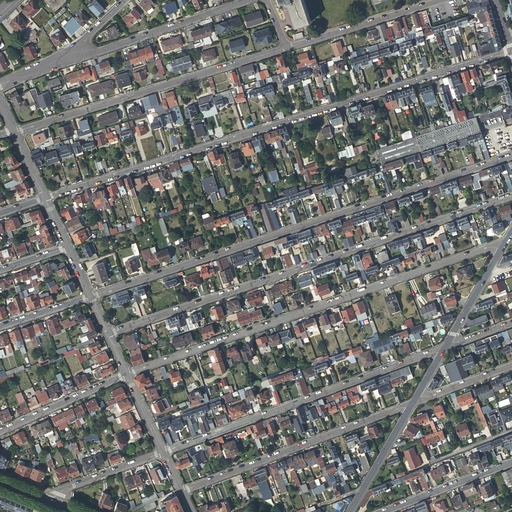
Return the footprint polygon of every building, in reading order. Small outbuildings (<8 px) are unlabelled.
[(64,0),(44,0),(54,10),(64,0)] [(98,2),(96,0),(94,0),(88,7),(97,16),(104,9),(98,2)] [(99,3),(104,9),(107,6),(102,0),(99,3)] [(147,11),(152,7),(155,4),(151,0),(142,0),(140,3),(147,11)] [(312,21),(305,0),(279,0),(281,3),(283,3),(284,5),(288,8),(290,7),(297,26),(312,21)] [(478,13),(491,8),(488,0),(471,0),(467,2),(468,4),(471,15),(472,14),(478,13)] [(39,9),(32,1),(23,9),(30,17),(39,9)] [(172,1),(168,2),(168,4),(164,5),(165,7),(163,8),(164,12),(166,11),(167,14),(178,10),(175,2),(172,3),(172,1)] [(67,11),(64,7),(53,18),(55,21),(67,11)] [(139,14),(134,9),(134,8),(122,19),(127,25),(131,21),(133,23),(136,21),(137,22),(140,19),(139,18),(141,16),(139,14)] [(494,19),(491,8),(478,13),(480,19),(482,18),(484,22),(486,21),(494,19)] [(430,21),(426,10),(417,13),(423,30),(428,28),(428,26),(426,26),(425,22),(430,21)] [(29,17),(23,11),(19,14),(25,20),(29,17)] [(263,21),(260,11),(244,16),(248,26),(263,21)] [(74,18),(82,26),(89,19),(81,12),(74,18)] [(423,30),(417,13),(413,14),(417,29),(415,30),(416,32),(423,30)] [(27,25),(19,15),(9,24),(18,33),(27,25)] [(72,35),(82,26),(74,18),(73,17),(68,22),(64,26),(72,35)] [(216,34),(242,25),(239,17),(214,25),(216,34)] [(390,40),(391,40),(395,38),(397,38),(398,37),(404,36),(406,35),(403,27),(402,28),(399,19),(394,21),(395,24),(398,33),(396,33),(396,34),(393,35),(391,29),(387,30),(388,34),(390,40)] [(456,19),(445,23),(446,29),(453,26),(458,25),(456,19)] [(388,40),(390,40),(388,34),(387,30),(384,23),(376,26),(377,29),(379,35),(380,38),(381,40),(381,43),(388,40)] [(118,29),(115,25),(103,32),(108,40),(120,33),(119,31),(120,30),(119,28),(118,29)] [(204,28),(199,29),(202,37),(203,42),(204,45),(211,43),(208,35),(211,34),(208,25),(204,26),(204,28)] [(451,46),(455,57),(462,54),(456,34),(454,28),(447,30),(449,37),(451,46)] [(202,37),(199,29),(196,31),(195,29),(190,31),(193,40),(198,39),(202,37)] [(264,44),(273,41),(270,33),(269,33),(268,29),(253,34),(256,43),(260,42),(263,40),(264,44)] [(379,35),(377,29),(368,32),(369,35),(368,35),(369,40),(370,39),(371,41),(377,39),(380,38),(379,35)] [(423,34),(424,34),(423,30),(416,32),(413,33),(413,34),(414,35),(416,42),(425,40),(423,34)] [(66,40),(60,31),(54,35),(51,36),(56,45),(66,40)] [(39,37),(37,33),(33,35),(34,36),(30,38),(32,44),(24,48),(29,59),(38,55),(33,44),(37,42),(35,38),(39,37)] [(502,46),(499,34),(490,37),(489,37),(488,37),(487,37),(489,43),(480,45),(482,55),(501,49),(502,46)] [(417,45),(416,42),(414,35),(405,38),(405,39),(406,41),(408,47),(417,45)] [(182,46),(179,36),(161,43),(164,52),(182,46)] [(245,48),(242,39),(229,43),(232,52),(245,48)] [(392,52),(388,40),(381,43),(378,44),(379,46),(380,46),(383,55),(385,54),(388,54),(392,52)] [(393,57),(400,55),(400,53),(399,50),(397,44),(393,45),(391,40),(390,40),(388,40),(392,52),(393,57)] [(342,48),(340,41),(332,43),(336,57),(340,56),(348,53),(346,47),(342,48)] [(403,49),(408,47),(406,41),(400,43),(397,44),(399,50),(403,49)] [(379,46),(378,44),(376,44),(369,46),(368,47),(369,50),(370,53),(371,58),(375,57),(375,58),(381,56),(379,50),(373,52),(372,49),(379,46)] [(155,61),(159,60),(156,52),(152,53),(150,47),(139,50),(142,60),(153,57),(154,61),(155,61)] [(216,58),(213,49),(201,53),(204,62),(216,58)] [(357,50),(356,50),(360,64),(361,68),(366,66),(367,67),(370,66),(371,65),(373,64),(373,62),(371,58),(370,59),(369,54),(363,55),(362,56),(360,49),(357,50)] [(142,60),(139,50),(127,54),(130,60),(125,62),(128,70),(129,70),(131,69),(132,69),(131,64),(142,60)] [(360,64),(356,50),(353,51),(350,52),(352,59),(351,59),(353,65),(354,65),(356,72),(361,71),(360,67),(359,65),(360,64)] [(300,55),(302,63),(297,64),(298,68),(308,65),(309,65),(311,64),(317,63),(316,59),(310,60),(308,52),(300,55)] [(291,70),(290,66),(287,67),(284,55),(278,57),(282,68),(282,69),(281,73),(281,74),(288,72),(290,71),(291,70)] [(192,66),(189,56),(170,62),(171,64),(168,64),(170,71),(173,70),(173,72),(192,66)] [(326,60),(318,62),(322,75),(322,78),(327,76),(326,73),(327,73),(330,72),(328,66),(326,60)] [(110,69),(107,61),(98,64),(99,65),(95,65),(98,75),(102,74),(101,72),(110,69)] [(330,72),(331,76),(349,71),(346,61),(328,66),(330,72)] [(501,66),(499,61),(490,63),(494,74),(495,73),(497,73),(496,70),(495,70),(494,69),(496,68),(496,67),(501,66)] [(260,72),(257,62),(241,67),(244,77),(256,73),(260,72)] [(318,62),(317,63),(311,64),(309,65),(311,71),(314,70),(318,83),(324,82),(322,78),(322,75),(318,62)] [(494,74),(490,63),(482,66),(484,71),(488,70),(488,71),(489,70),(490,72),(491,75),(494,74)] [(308,65),(298,68),(299,71),(301,78),(311,75),(310,74),(308,65)] [(87,68),(77,71),(80,81),(90,77),(87,68)] [(93,68),(89,70),(93,81),(97,80),(93,68)] [(144,75),(143,71),(142,68),(139,69),(140,72),(136,73),(135,71),(132,72),(136,81),(137,82),(140,81),(139,80),(142,79),(142,80),(145,79),(146,78),(144,75)] [(476,71),(475,68),(470,70),(474,82),(479,80),(478,79),(476,71)] [(290,71),(294,83),(302,80),(301,78),(299,71),(293,73),(292,70),(291,70),(290,71)] [(474,82),(470,70),(461,72),(465,86),(467,91),(473,89),(472,85),(474,85),(474,82)] [(492,85),(508,80),(506,76),(509,76),(508,73),(507,73),(506,70),(498,73),(499,76),(497,77),(498,80),(485,84),(486,87),(492,85)] [(81,85),(81,84),(80,81),(77,71),(65,75),(67,83),(70,82),(71,84),(76,82),(76,85),(77,87),(81,85)] [(242,86),(239,75),(237,75),(236,71),(231,72),(236,88),(242,86)] [(285,86),(294,83),(290,71),(288,72),(289,79),(283,81),(285,86)] [(126,78),(128,77),(127,73),(115,76),(119,88),(123,86),(129,84),(126,78)] [(462,83),(459,73),(453,75),(460,96),(461,95),(461,94),(462,93),(461,89),(462,89),(460,83),(462,83)] [(286,94),(280,74),(279,74),(272,76),(274,80),(274,81),(278,80),(282,95),(286,94)] [(460,96),(453,75),(447,77),(450,83),(452,92),(451,92),(454,101),(461,99),(460,96)] [(212,76),(208,77),(211,86),(212,91),(217,89),(212,76)] [(274,80),(272,76),(269,77),(263,79),(260,80),(264,93),(268,92),(269,96),(271,97),(275,96),(276,94),(275,89),(273,84),(275,83),(274,81),(274,80)] [(47,82),(50,89),(50,92),(62,88),(58,78),(47,82)] [(248,98),(264,93),(260,80),(259,81),(258,81),(253,82),(254,85),(257,84),(258,88),(247,92),(248,98)] [(511,90),(508,80),(492,85),(492,87),(494,86),(494,88),(498,86),(499,88),(504,86),(506,92),(511,90)] [(111,81),(99,84),(103,94),(114,90),(111,81)] [(453,112),(459,111),(456,106),(454,101),(451,92),(452,92),(450,83),(444,85),(449,100),(453,112)] [(103,94),(99,84),(88,88),(91,98),(103,94)] [(444,85),(444,84),(438,85),(444,102),(449,100),(444,85)] [(238,101),(247,99),(247,98),(245,92),(243,85),(242,86),(236,88),(231,89),(232,92),(241,89),(242,93),(240,94),(241,95),(237,96),(238,101)] [(304,87),(309,102),(313,101),(308,86),(304,87)] [(431,100),(436,98),(431,86),(420,90),(424,103),(432,100),(431,100)] [(417,97),(413,87),(408,89),(411,99),(417,97)] [(18,95),(15,88),(8,91),(10,95),(9,95),(11,100),(12,99),(15,105),(21,102),(20,99),(21,99),(20,95),(18,95)] [(231,103),(235,101),(232,92),(231,89),(226,91),(222,92),(223,94),(221,94),(222,95),(220,96),(221,100),(217,101),(218,107),(229,103),(227,98),(229,97),(231,103)] [(411,99),(408,89),(403,91),(406,100),(407,104),(408,106),(413,104),(412,102),(412,101),(411,99)] [(68,94),(71,103),(80,100),(79,96),(80,96),(79,93),(78,94),(77,91),(68,94)] [(174,91),(170,92),(167,93),(169,100),(172,108),(179,105),(174,91)] [(406,100),(403,91),(398,92),(402,105),(407,104),(406,100)] [(25,97),(21,99),(20,99),(21,102),(15,105),(18,111),(35,103),(32,95),(30,92),(24,94),(25,97)] [(37,96),(36,93),(32,95),(35,103),(38,109),(51,104),(48,93),(37,96)] [(398,107),(394,93),(388,95),(391,105),(392,108),(393,109),(398,107)] [(63,105),(71,103),(68,94),(60,96),(63,105)] [(160,105),(156,94),(143,98),(148,115),(155,113),(158,112),(166,110),(165,107),(164,105),(164,103),(160,105)] [(202,110),(203,110),(206,109),(207,109),(212,108),(211,105),(216,104),(214,95),(210,96),(199,99),(201,104),(201,105),(202,110)] [(391,105),(388,95),(383,97),(388,113),(393,111),(393,109),(392,108),(391,105)] [(455,118),(453,112),(449,100),(444,102),(448,115),(451,114),(452,119),(453,119),(455,118)] [(362,107),(361,104),(354,106),(348,108),(353,123),(355,123),(354,121),(355,121),(354,117),(357,116),(359,116),(362,115),(363,120),(366,119),(365,117),(364,114),(362,107)] [(373,104),(362,107),(364,114),(365,117),(369,116),(370,119),(377,116),(373,104)] [(511,104),(503,108),(504,114),(505,113),(507,118),(511,116),(511,104)] [(143,114),(140,105),(130,108),(131,112),(130,113),(131,118),(143,114)] [(181,108),(180,105),(179,105),(172,108),(171,108),(169,109),(168,109),(169,114),(171,121),(178,119),(176,115),(178,115),(177,109),(181,108)] [(198,114),(195,105),(185,108),(187,112),(186,113),(187,118),(198,114)] [(504,114),(503,108),(493,112),(491,112),(489,113),(485,114),(475,117),(468,120),(467,120),(473,136),(476,135),(482,133),(478,122),(502,114),(504,114)] [(467,120),(468,120),(464,110),(459,111),(453,112),(455,118),(457,123),(459,122),(467,120)] [(334,112),(338,124),(344,123),(339,111),(334,112)] [(120,121),(117,112),(99,118),(102,127),(120,121)] [(154,128),(162,125),(160,117),(158,112),(155,113),(157,121),(152,122),(154,128)] [(334,112),(329,114),(333,126),(338,124),(334,112)] [(152,128),(154,128),(152,122),(157,121),(155,113),(148,115),(152,128)] [(167,123),(172,121),(171,121),(169,114),(166,115),(166,114),(163,114),(164,115),(160,117),(162,125),(167,124),(167,123)] [(91,127),(88,117),(84,119),(84,120),(80,121),(82,129),(91,127)] [(194,120),(197,136),(206,135),(204,119),(194,120)] [(473,136),(467,120),(459,122),(457,123),(454,124),(445,127),(441,128),(437,130),(436,130),(432,131),(431,132),(426,133),(421,135),(420,135),(418,136),(417,136),(416,137),(421,153),(435,148),(442,146),(444,145),(467,138),(473,136)] [(123,138),(134,135),(131,128),(129,121),(125,122),(126,125),(128,130),(122,132),(121,132),(123,138)] [(77,130),(73,131),(71,124),(67,125),(66,124),(64,125),(64,126),(59,128),(62,138),(74,134),(75,138),(77,137),(79,137),(77,130)] [(145,124),(141,125),(137,126),(140,135),(148,132),(145,124)] [(286,127),(279,129),(282,139),(284,138),(285,141),(290,139),(286,127)] [(332,135),(330,127),(322,129),(325,137),(332,135)] [(99,145),(109,142),(107,137),(109,136),(106,128),(103,129),(104,133),(96,136),(99,145)] [(109,136),(111,142),(119,139),(117,134),(114,135),(113,132),(110,132),(109,129),(108,128),(106,128),(109,136)] [(279,129),(273,131),(278,147),(281,146),(279,142),(278,140),(282,139),(279,129)] [(412,135),(410,130),(401,133),(402,138),(403,141),(410,138),(413,138),(412,135)] [(273,131),(265,134),(268,143),(274,141),(276,148),(278,147),(273,131)] [(47,139),(45,132),(34,135),(36,143),(47,139)] [(487,150),(482,133),(476,135),(477,140),(478,140),(479,144),(483,143),(486,151),(487,150)] [(85,149),(97,146),(93,135),(92,135),(92,137),(89,138),(90,142),(83,144),(85,149)] [(262,135),(252,138),(253,144),(254,144),(255,147),(254,147),(256,152),(262,150),(260,142),(264,141),(262,135)] [(477,140),(476,135),(473,136),(467,138),(469,143),(475,141),(476,146),(479,145),(477,140)] [(469,143),(467,138),(444,145),(446,150),(458,146),(459,147),(469,144),(469,143)] [(63,157),(74,153),(71,144),(69,140),(65,141),(66,145),(61,146),(60,143),(55,144),(57,150),(59,157),(63,156),(63,157)] [(84,153),(83,150),(80,141),(79,141),(71,144),(74,153),(77,152),(78,155),(84,153)] [(251,141),(242,145),(241,145),(243,150),(245,156),(255,153),(251,141)] [(288,145),(284,146),(287,154),(289,153),(290,157),(291,159),(292,159),(288,145)] [(358,154),(364,152),(362,145),(353,148),(355,155),(358,154)] [(446,150),(444,145),(442,146),(435,148),(436,153),(446,150)] [(347,153),(349,157),(355,155),(353,148),(346,150),(347,153)] [(435,148),(421,153),(420,153),(421,158),(436,153),(435,148)] [(220,158),(217,149),(211,151),(211,152),(209,153),(211,161),(213,160),(213,162),(215,162),(214,160),(220,158)] [(35,150),(30,152),(35,161),(48,157),(47,153),(46,150),(45,151),(43,151),(43,152),(41,153),(39,154),(37,150),(35,150)] [(51,163),(60,160),(59,157),(57,150),(47,153),(48,157),(50,163),(51,163)] [(236,152),(228,155),(233,169),(242,166),(239,156),(238,157),(236,152)] [(404,164),(421,158),(420,153),(405,158),(403,158),(404,164)] [(13,154),(4,158),(6,162),(10,160),(13,167),(18,164),(16,160),(15,160),(13,154)] [(194,168),(191,157),(180,161),(184,171),(194,168)] [(403,158),(401,159),(393,162),(395,169),(401,167),(401,165),(405,164),(404,164),(403,158)] [(173,165),(170,166),(173,177),(178,175),(176,170),(180,169),(178,162),(174,163),(174,165),(173,165)] [(317,168),(319,167),(318,162),(309,165),(309,166),(304,168),(300,169),(301,173),(308,170),(310,170),(317,168)] [(390,171),(395,169),(393,162),(382,165),(384,171),(385,170),(389,169),(390,171)] [(507,171),(504,164),(496,166),(499,173),(503,172),(507,171)] [(340,172),(337,165),(326,169),(328,176),(340,172)] [(382,171),(384,171),(382,165),(370,169),(371,174),(372,175),(380,172),(382,171)] [(499,173),(496,166),(491,168),(494,176),(495,180),(500,178),(499,173)] [(18,183),(22,181),(21,179),(24,177),(20,168),(14,170),(15,171),(12,172),(16,181),(17,181),(18,183)] [(494,176),(491,168),(470,175),(473,183),(494,176)] [(162,171),(159,172),(162,183),(171,180),(168,169),(165,170),(162,171)] [(357,173),(359,179),(369,176),(369,175),(371,174),(370,169),(357,173)] [(271,179),(272,183),(280,180),(277,170),(271,172),(273,179),(271,179)] [(162,183),(159,172),(152,174),(149,174),(149,175),(148,175),(153,188),(159,186),(160,190),(164,189),(162,183)] [(207,194),(219,190),(213,172),(203,176),(204,179),(207,188),(205,189),(207,194)] [(350,182),(359,179),(357,173),(351,175),(351,173),(347,175),(347,176),(346,177),(348,182),(350,181),(350,182)] [(473,183),(470,175),(459,179),(461,184),(462,186),(465,184),(467,184),(468,186),(473,184),(473,183)] [(138,196),(131,176),(125,178),(129,188),(131,188),(134,198),(138,196)] [(149,184),(148,179),(145,180),(144,176),(135,179),(136,182),(134,183),(135,185),(140,183),(141,187),(149,184)] [(346,177),(334,181),(336,186),(345,183),(348,182),(346,177)] [(125,188),(123,179),(117,181),(120,191),(122,190),(122,189),(125,188)] [(461,184),(459,179),(448,183),(450,190),(456,188),(457,191),(463,189),(462,186),(461,184)] [(10,187),(9,187),(11,190),(16,188),(19,193),(25,190),(25,191),(30,189),(26,180),(22,181),(18,183),(15,184),(10,187)] [(333,194),(337,193),(335,189),(333,181),(323,184),(324,190),(327,196),(333,194)] [(450,190),(448,183),(437,186),(432,188),(434,195),(450,190)] [(120,196),(116,184),(108,187),(108,188),(105,189),(107,196),(110,195),(112,201),(115,200),(114,198),(120,196)] [(313,188),(315,193),(324,190),(323,184),(313,188)] [(301,191),(299,192),(301,198),(312,194),(311,194),(313,193),(314,195),(315,194),(315,193),(313,188),(306,190),(301,191)] [(91,196),(89,189),(86,190),(86,192),(83,193),(83,194),(74,196),(76,201),(73,202),(75,205),(75,208),(78,207),(78,205),(89,202),(89,201),(90,200),(89,196),(91,196)] [(105,189),(99,191),(102,201),(103,204),(105,209),(111,207),(109,201),(108,200),(107,196),(105,189)] [(427,197),(424,190),(411,195),(412,199),(413,201),(415,200),(427,197)] [(102,201),(99,191),(93,193),(96,204),(97,203),(97,206),(100,205),(101,208),(102,211),(105,210),(105,209),(103,204),(102,201)] [(299,192),(288,196),(290,201),(301,198),(299,192)] [(216,193),(210,195),(213,202),(218,200),(216,193)] [(412,199),(411,195),(398,199),(400,206),(411,202),(410,200),(412,199)] [(277,199),(279,205),(290,201),(288,196),(285,197),(277,199)] [(461,209),(468,206),(466,198),(458,201),(461,209)] [(276,229),(276,230),(280,229),(273,209),(276,208),(276,206),(279,205),(277,199),(267,203),(276,229)] [(322,215),(325,214),(323,206),(322,207),(320,200),(317,201),(318,202),(322,215)] [(397,210),(394,201),(384,204),(388,213),(397,210)] [(184,211),(183,207),(182,203),(178,204),(179,208),(171,211),(171,212),(172,215),(184,211)] [(267,203),(260,205),(270,232),(276,229),(267,203)] [(247,209),(245,210),(246,216),(259,211),(257,206),(254,207),(253,204),(246,206),(247,209)] [(394,232),(390,221),(389,217),(388,213),(384,204),(374,207),(377,217),(385,215),(389,224),(387,225),(390,233),(394,232)] [(511,213),(511,211),(510,205),(498,209),(501,217),(503,222),(511,218),(511,217),(511,214),(511,213)] [(76,216),(77,217),(79,216),(78,213),(77,212),(75,213),(72,206),(61,211),(63,216),(65,215),(68,220),(76,216)] [(297,223),(291,206),(288,208),(290,211),(291,211),(292,212),(290,213),(294,224),(297,223)] [(294,206),(291,206),(297,223),(300,222),(296,210),(296,211),(294,206)] [(368,220),(377,217),(374,207),(368,209),(369,214),(366,215),(368,220)] [(32,221),(21,226),(22,229),(38,222),(44,220),(40,210),(37,209),(24,214),(27,221),(31,219),(32,221)] [(239,224),(240,225),(244,224),(243,220),(245,220),(244,216),(246,216),(245,210),(236,213),(238,219),(239,222),(239,224)] [(491,215),(489,210),(483,212),(488,227),(494,225),(491,215)] [(366,215),(364,211),(358,213),(361,223),(368,220),(366,215)] [(238,219),(236,213),(230,215),(233,222),(234,226),(239,224),(239,222),(238,219)] [(355,225),(361,223),(358,213),(352,215),(353,219),(355,225)] [(215,220),(214,215),(204,219),(207,230),(218,226),(217,225),(215,220)] [(225,216),(215,220),(217,225),(221,224),(221,226),(222,226),(227,224),(233,222),(230,215),(225,216)] [(3,221),(7,230),(11,229),(21,226),(17,216),(3,221)] [(168,233),(163,217),(160,218),(159,219),(164,234),(168,233)] [(395,219),(390,221),(394,232),(399,230),(397,223),(400,222),(404,221),(403,220),(402,217),(395,219)] [(471,227),(467,217),(456,221),(457,225),(460,224),(462,230),(471,227)] [(71,231),(79,227),(79,226),(75,219),(66,223),(71,231)] [(344,231),(340,219),(327,223),(329,229),(332,228),(333,231),(337,233),(344,231)] [(357,229),(356,227),(355,225),(353,219),(342,223),(345,232),(351,230),(357,229)] [(46,223),(44,220),(38,222),(41,229),(39,230),(40,233),(39,234),(39,235),(35,237),(34,235),(29,237),(30,239),(28,240),(29,242),(30,241),(42,237),(50,234),(45,223),(46,223)] [(456,227),(454,222),(445,225),(447,231),(450,230),(451,233),(455,231),(453,229),(456,227)] [(505,229),(503,222),(498,224),(494,225),(488,227),(486,228),(488,235),(490,236),(496,234),(495,233),(505,229)] [(329,229),(327,223),(321,225),(324,235),(330,233),(329,229)] [(324,235),(321,225),(316,227),(319,237),(324,235)] [(319,237),(316,227),(310,229),(311,233),(312,232),(314,238),(318,237),(319,237)] [(73,234),(75,239),(90,232),(89,229),(86,231),(85,229),(73,234)] [(311,233),(310,229),(306,230),(304,231),(308,240),(310,240),(314,238),(312,232),(311,233)] [(434,231),(433,229),(423,232),(425,238),(435,234),(435,233),(437,232),(437,230),(434,231)] [(96,239),(106,236),(105,230),(100,231),(101,233),(95,235),(96,239)] [(353,236),(351,230),(345,232),(347,239),(351,238),(351,237),(352,236),(353,236)] [(308,240),(304,231),(298,233),(300,238),(301,242),(308,240)] [(90,232),(75,239),(77,243),(89,238),(88,235),(91,234),(90,232)] [(300,238),(298,233),(287,237),(290,247),(295,245),(295,244),(301,242),(300,238)] [(425,248),(426,248),(421,233),(413,236),(415,242),(417,241),(418,245),(421,244),(423,249),(425,248)] [(444,242),(448,240),(446,233),(439,236),(440,238),(441,243),(444,242)] [(53,242),(50,234),(42,237),(43,241),(37,243),(39,248),(52,244),(53,242)] [(15,239),(14,236),(13,237),(10,238),(13,246),(13,248),(15,247),(18,254),(27,251),(24,242),(16,245),(14,239),(15,239)] [(200,236),(189,240),(192,249),(199,246),(200,248),(204,247),(203,245),(202,241),(200,236)] [(412,240),(411,236),(402,239),(404,245),(407,244),(410,243),(410,241),(412,240)] [(290,247),(287,237),(279,239),(280,244),(279,244),(281,249),(285,248),(290,247)] [(404,255),(407,254),(404,245),(402,239),(389,244),(391,249),(400,246),(401,252),(403,251),(404,255)] [(192,249),(189,240),(180,243),(183,252),(192,249)] [(278,250),(274,241),(257,247),(259,252),(264,250),(266,258),(271,256),(279,253),(278,250)] [(83,247),(90,260),(98,257),(91,243),(83,247)] [(439,260),(442,259),(440,253),(437,245),(437,244),(436,245),(433,246),(426,248),(425,248),(427,254),(436,251),(439,260)] [(0,254),(2,260),(16,255),(14,250),(13,248),(13,246),(0,250),(0,254)] [(246,261),(257,258),(256,255),(260,254),(259,252),(257,247),(250,249),(250,250),(249,252),(250,254),(248,255),(247,253),(246,251),(246,250),(243,251),(246,261)] [(152,265),(160,262),(157,252),(152,254),(150,248),(143,251),(146,260),(149,259),(152,265)] [(157,252),(160,262),(166,260),(166,261),(172,260),(170,255),(169,251),(168,248),(157,252)] [(390,260),(388,253),(387,250),(380,253),(381,253),(377,255),(380,264),(382,263),(390,260)] [(246,261),(243,251),(232,255),(236,265),(241,263),(243,265),(247,263),(246,261)] [(418,261),(417,259),(416,255),(415,252),(407,254),(404,255),(403,256),(401,257),(402,261),(404,265),(404,266),(408,265),(408,264),(418,261)] [(360,254),(362,260),(364,265),(373,262),(370,253),(363,255),(362,253),(360,254)] [(511,253),(504,257),(499,264),(511,260),(511,259),(511,253)] [(362,260),(360,254),(354,256),(356,261),(357,263),(354,264),(355,266),(358,266),(360,271),(361,270),(363,269),(365,269),(364,265),(362,260)] [(288,256),(281,258),(284,269),(291,267),(288,256)] [(227,263),(226,257),(221,258),(222,259),(229,281),(234,279),(228,263),(227,263)] [(402,261),(401,257),(399,257),(391,260),(393,265),(393,266),(395,265),(401,262),(401,261),(402,261)] [(138,269),(135,258),(126,261),(129,272),(138,269)] [(224,282),(229,281),(222,259),(217,261),(220,271),(224,282)] [(393,265),(391,260),(390,260),(382,263),(384,269),(393,266),(393,265)] [(213,262),(213,261),(204,264),(205,267),(208,267),(210,276),(216,274),(214,267),(213,267),(213,265),(214,265),(213,262)] [(340,266),(338,261),(324,266),(327,274),(334,272),(333,269),(337,268),(337,267),(340,266)] [(42,265),(43,269),(45,275),(52,272),(49,262),(42,265)] [(93,266),(96,274),(106,271),(103,262),(101,263),(96,265),(93,266)] [(208,267),(205,267),(204,264),(201,265),(202,269),(202,270),(204,278),(210,276),(208,267)] [(259,265),(263,276),(267,275),(265,269),(263,264),(259,265)] [(380,270),(378,264),(374,266),(365,269),(363,269),(365,273),(366,273),(368,272),(369,274),(380,270)] [(43,269),(39,271),(38,266),(33,268),(34,269),(28,271),(33,284),(33,286),(37,285),(42,283),(47,282),(45,275),(43,269)] [(70,276),(65,266),(59,269),(55,270),(58,275),(62,273),(65,279),(70,276)] [(327,274),(324,266),(311,270),(314,278),(315,280),(317,279),(315,275),(316,274),(316,275),(321,273),(322,276),(327,274)] [(460,279),(465,278),(474,275),(472,269),(470,270),(469,266),(457,270),(460,279)] [(27,270),(16,273),(18,279),(22,277),(23,280),(29,278),(27,270)] [(362,275),(361,270),(360,271),(357,272),(349,274),(346,275),(348,281),(359,277),(360,277),(359,276),(362,275)] [(106,271),(96,274),(99,282),(102,281),(107,279),(109,279),(106,271)] [(168,287),(181,283),(179,276),(178,273),(163,278),(164,282),(166,281),(168,287)] [(200,284),(197,273),(185,277),(188,288),(200,284)] [(317,287),(317,285),(315,281),(312,282),(310,276),(309,274),(298,278),(302,288),(313,284),(315,290),(314,290),(316,296),(320,295),(319,291),(317,287)] [(13,280),(12,275),(0,279),(0,287),(2,287),(1,284),(8,282),(9,285),(12,284),(11,281),(13,280)] [(443,286),(440,276),(430,280),(431,283),(429,283),(430,286),(432,286),(433,289),(443,286)] [(72,280),(62,285),(66,292),(76,288),(72,280)] [(291,281),(279,285),(282,294),(294,290),(294,289),(293,286),(293,287),(291,281)] [(503,281),(492,285),(496,298),(502,296),(507,294),(503,281)] [(59,288),(57,283),(50,287),(52,294),(58,292),(56,289),(59,288)] [(320,295),(321,296),(331,292),(328,283),(319,286),(321,290),(319,291),(320,295)] [(48,284),(45,285),(48,291),(41,293),(42,297),(41,297),(40,297),(42,303),(47,301),(54,298),(52,294),(50,287),(48,284)] [(139,295),(146,293),(143,284),(132,288),(137,301),(138,304),(142,302),(139,295)] [(282,294),(279,285),(272,287),(275,297),(282,294)] [(35,304),(39,303),(37,297),(34,298),(33,294),(36,293),(33,286),(27,289),(28,293),(29,295),(26,296),(29,306),(35,304)] [(127,290),(113,295),(114,298),(112,299),(113,304),(118,302),(119,303),(131,299),(132,303),(137,301),(132,288),(130,289),(131,294),(129,295),(129,293),(128,294),(127,290)] [(271,302),(274,301),(270,291),(265,292),(267,296),(269,302),(269,303),(271,302)] [(511,291),(507,294),(502,296),(503,299),(508,297),(509,300),(511,298),(511,291)] [(260,292),(248,296),(251,305),(255,303),(256,306),(261,305),(259,302),(263,300),(260,292)] [(457,301),(455,292),(451,293),(452,297),(446,298),(447,303),(445,304),(446,306),(448,306),(449,310),(459,307),(457,301)] [(303,300),(305,300),(302,293),(292,297),(295,304),(301,302),(302,303),(304,303),(303,300)] [(14,302),(8,304),(11,311),(17,309),(18,311),(22,309),(25,308),(21,298),(20,294),(13,297),(14,302)] [(401,309),(396,294),(386,297),(389,304),(390,303),(391,305),(393,312),(401,309)] [(503,299),(502,296),(496,298),(494,299),(486,301),(488,307),(494,305),(494,304),(504,300),(503,299)] [(241,308),(238,299),(228,302),(230,309),(227,311),(229,317),(232,315),(231,312),(241,308)] [(367,311),(364,305),(363,301),(354,304),(357,314),(359,313),(361,315),(364,314),(363,312),(367,311)] [(486,301),(476,305),(471,314),(482,309),(488,307),(486,301)] [(274,308),(276,313),(283,310),(280,303),(273,305),(274,308)] [(439,313),(435,303),(422,308),(426,318),(439,313)] [(210,308),(210,310),(212,309),(214,314),(212,314),(214,319),(225,315),(222,306),(217,308),(216,306),(210,308)] [(355,318),(356,317),(353,307),(342,311),(346,321),(355,318)] [(62,324),(64,328),(84,318),(85,318),(83,313),(81,314),(79,309),(72,312),(75,319),(69,321),(62,324)] [(241,325),(253,322),(250,313),(248,309),(232,315),(229,317),(226,318),(227,321),(232,319),(232,320),(233,321),(239,319),(241,325)] [(250,313),(253,322),(265,318),(261,309),(256,311),(252,312),(250,313)] [(343,320),(340,311),(330,315),(333,323),(343,320)] [(189,330),(196,328),(200,327),(199,324),(198,324),(196,325),(196,323),(198,322),(199,322),(198,320),(203,319),(201,312),(191,315),(192,316),(186,319),(187,324),(189,330)] [(186,319),(184,313),(174,317),(177,326),(178,327),(185,324),(187,324),(186,319)] [(332,327),(327,313),(323,315),(323,316),(321,316),(325,330),(332,327)] [(454,319),(452,313),(445,316),(441,317),(443,323),(454,319)] [(470,319),(470,318),(464,320),(466,328),(489,321),(487,314),(470,319)] [(94,327),(89,316),(85,318),(84,318),(86,323),(85,323),(85,325),(81,327),(84,331),(94,327)] [(56,317),(47,320),(48,324),(50,329),(52,335),(53,335),(60,333),(61,331),(60,326),(59,325),(57,318),(56,317)] [(177,326),(174,317),(166,320),(168,325),(170,324),(171,328),(177,326)] [(320,329),(315,317),(307,320),(310,329),(313,328),(315,331),(320,329)] [(432,327),(443,323),(441,317),(427,322),(425,323),(427,328),(430,335),(434,333),(432,327)] [(406,321),(408,328),(415,326),(412,318),(406,321)] [(307,330),(303,321),(299,323),(299,324),(295,325),(297,332),(300,331),(300,333),(302,332),(304,337),(309,336),(307,330)] [(35,333),(38,344),(40,344),(39,343),(40,342),(37,335),(40,334),(39,332),(44,330),(42,322),(35,324),(34,325),(35,330),(36,333),(35,333)] [(425,323),(423,324),(408,329),(410,335),(413,341),(417,340),(417,339),(423,337),(421,331),(427,328),(425,323)] [(34,331),(32,325),(22,328),(26,342),(31,340),(30,336),(32,335),(35,345),(38,344),(35,333),(34,331)] [(209,334),(210,336),(216,334),(212,325),(202,329),(204,336),(209,334)] [(22,338),(19,329),(9,332),(12,341),(22,338)] [(76,345),(72,347),(73,348),(74,350),(78,349),(86,345),(87,344),(94,341),(92,336),(96,334),(97,333),(96,330),(94,330),(94,329),(80,335),(83,341),(75,344),(76,345)] [(290,329),(279,333),(282,342),(293,338),(290,329)] [(410,335),(408,329),(400,332),(399,332),(401,338),(410,335)] [(511,346),(510,341),(511,340),(510,339),(507,331),(504,332),(506,339),(508,346),(506,346),(507,347),(503,349),(505,354),(511,350),(511,346)] [(129,347),(130,351),(142,346),(141,344),(138,345),(136,339),(139,337),(137,332),(124,336),(125,337),(124,338),(125,340),(126,340),(128,347),(129,347)] [(194,341),(191,332),(173,339),(176,347),(194,341)] [(279,333),(279,332),(270,336),(273,346),(278,344),(279,347),(284,346),(282,342),(279,333)] [(401,338),(399,332),(393,334),(391,335),(393,341),(394,344),(394,345),(395,345),(398,344),(397,342),(396,339),(401,338)] [(13,351),(7,333),(0,335),(0,345),(7,343),(9,347),(8,347),(9,352),(13,351)] [(269,340),(267,335),(257,339),(260,347),(263,346),(264,347),(265,347),(264,345),(265,345),(264,342),(269,340)] [(393,341),(391,335),(380,339),(378,340),(373,342),(376,349),(377,353),(395,347),(394,345),(394,344),(393,341)] [(492,348),(500,345),(500,343),(497,335),(485,339),(487,346),(491,344),(492,348)] [(473,355),(488,349),(487,346),(485,339),(470,345),(471,348),(473,355)] [(87,344),(86,345),(87,347),(88,346),(91,353),(100,348),(99,344),(100,344),(98,340),(87,345),(87,344)] [(256,352),(252,342),(247,343),(248,346),(242,348),(244,354),(250,352),(251,353),(252,353),(256,352)] [(304,344),(309,355),(314,354),(310,342),(304,344)] [(150,346),(152,345),(151,343),(142,346),(130,351),(135,366),(146,362),(142,350),(151,347),(150,346)] [(366,347),(365,344),(363,345),(352,349),(353,353),(354,355),(358,353),(363,351),(362,349),(366,347)] [(242,359),(238,346),(228,349),(230,355),(235,353),(236,355),(238,361),(242,359)] [(221,353),(219,347),(213,349),(213,350),(210,351),(212,356),(215,354),(215,355),(221,353)] [(61,353),(63,357),(75,352),(74,350),(73,348),(61,353)] [(78,349),(74,350),(75,352),(80,362),(85,359),(87,358),(90,357),(89,353),(81,356),(78,349)] [(353,353),(352,349),(346,351),(329,358),(331,363),(331,364),(336,363),(335,362),(347,357),(346,355),(353,353)] [(109,360),(104,350),(91,356),(92,358),(96,357),(99,364),(109,360)] [(369,351),(363,353),(360,354),(361,355),(365,366),(374,362),(369,351)] [(467,357),(471,367),(475,365),(471,355),(467,357)] [(465,369),(471,367),(467,357),(461,359),(465,369)] [(331,363),(329,358),(321,360),(324,369),(328,367),(329,367),(328,364),(331,363)] [(451,384),(468,377),(465,369),(461,359),(455,361),(454,358),(451,359),(452,362),(444,365),(446,371),(450,380),(451,384)] [(216,368),(225,365),(223,359),(214,362),(216,368)] [(324,369),(321,360),(318,362),(314,363),(315,366),(317,371),(324,369)] [(112,366),(110,362),(103,365),(104,369),(101,370),(100,368),(95,371),(97,377),(109,372),(110,373),(114,372),(114,368),(113,365),(112,366)] [(226,366),(225,365),(216,368),(218,373),(227,370),(227,369),(226,366)] [(165,380),(169,379),(165,366),(161,368),(165,380)] [(317,371),(315,366),(304,370),(308,380),(319,376),(317,371)] [(412,372),(410,366),(390,373),(391,378),(394,385),(405,381),(403,376),(412,372)] [(303,373),(301,368),(297,369),(292,371),(287,373),(283,374),(285,379),(288,378),(295,376),(303,373)] [(182,379),(180,371),(174,373),(174,370),(169,372),(173,382),(182,379)] [(403,376),(405,381),(414,377),(412,372),(403,376)] [(136,379),(140,389),(146,386),(147,386),(149,386),(153,384),(149,377),(148,377),(148,376),(146,375),(145,375),(144,373),(136,376),(136,379)] [(391,378),(390,373),(376,379),(377,383),(391,378)] [(511,383),(511,373),(500,378),(504,386),(511,383)] [(79,374),(74,377),(78,386),(88,381),(84,374),(79,376),(79,374)] [(285,379),(283,374),(281,375),(274,377),(269,379),(271,384),(274,383),(285,379)] [(56,376),(64,392),(74,388),(70,378),(64,381),(62,376),(57,378),(57,376),(56,376)] [(297,380),(302,395),(310,393),(308,386),(304,377),(297,380)] [(428,387),(433,391),(436,386),(438,388),(442,381),(437,379),(437,380),(433,378),(428,387)] [(504,386),(500,378),(491,381),(495,391),(501,389),(504,387),(504,386)] [(269,379),(262,381),(261,382),(263,388),(271,385),(271,384),(269,379)] [(377,398),(382,396),(381,394),(379,388),(377,383),(376,379),(366,382),(369,390),(370,391),(374,390),(377,398)] [(379,388),(381,394),(392,390),(389,381),(381,384),(382,387),(379,388)] [(369,390),(366,382),(358,385),(360,391),(364,402),(368,401),(365,393),(370,391),(369,390)] [(47,388),(52,398),(62,394),(57,384),(47,388)] [(142,392),(146,390),(148,395),(150,400),(158,397),(159,398),(160,398),(159,396),(160,396),(158,393),(161,392),(160,388),(157,390),(155,384),(153,384),(149,386),(147,386),(146,386),(140,389),(142,392)] [(477,387),(473,389),(478,401),(481,399),(484,406),(498,400),(493,389),(490,390),(488,384),(478,388),(477,387)] [(253,391),(251,385),(247,387),(244,388),(248,398),(249,400),(256,398),(253,391)] [(360,391),(358,385),(346,390),(351,403),(355,402),(361,400),(359,394),(354,396),(352,391),(355,390),(356,393),(360,391)] [(208,396),(205,386),(201,388),(201,389),(190,393),(191,398),(203,394),(204,397),(206,402),(207,401),(209,401),(210,400),(208,396)] [(112,391),(116,399),(117,401),(126,396),(121,387),(112,391)] [(273,390),(273,392),(277,403),(278,404),(281,403),(281,402),(276,389),(273,390)] [(39,390),(36,391),(41,403),(49,399),(45,391),(41,393),(39,390)] [(270,399),(267,390),(259,393),(261,402),(270,399)] [(351,403),(346,390),(341,391),(342,395),(344,395),(345,397),(346,399),(341,401),(339,401),(341,407),(351,403)] [(342,395),(341,391),(334,394),(337,402),(339,401),(341,401),(340,399),(345,397),(344,395),(342,395)] [(233,393),(232,392),(231,393),(225,395),(222,396),(224,403),(227,402),(226,400),(229,399),(228,395),(233,393)] [(470,392),(457,397),(460,407),(468,404),(469,407),(471,406),(470,403),(474,402),(470,392)] [(460,407),(457,397),(455,393),(451,394),(456,409),(460,407)] [(35,396),(25,400),(26,402),(27,401),(30,408),(39,404),(35,396)] [(220,397),(217,398),(215,398),(218,407),(219,411),(224,409),(223,405),(220,397)] [(95,398),(85,402),(89,412),(99,408),(95,398)] [(170,407),(166,398),(154,403),(158,412),(170,407)] [(215,398),(210,400),(213,409),(215,412),(219,411),(218,407),(215,398)] [(324,416),(329,414),(325,404),(323,398),(315,401),(319,412),(322,411),(324,416)] [(499,403),(500,407),(510,403),(508,398),(498,402),(499,403)] [(103,402),(99,404),(102,409),(113,404),(117,402),(117,401),(116,399),(109,402),(110,403),(105,406),(103,402)] [(127,399),(118,403),(119,405),(118,405),(120,411),(122,411),(122,412),(131,408),(127,399)] [(19,413),(29,408),(26,402),(25,400),(20,403),(21,405),(16,408),(19,413)] [(210,410),(207,401),(206,402),(202,403),(205,411),(210,410)] [(236,402),(240,415),(248,412),(244,402),(240,403),(240,401),(236,402)] [(335,401),(325,404),(329,414),(332,413),(333,416),(337,415),(336,411),(339,410),(335,401)] [(233,417),(240,415),(236,402),(231,403),(233,406),(229,407),(233,417)] [(79,406),(74,408),(77,416),(80,414),(82,417),(85,416),(83,413),(87,411),(83,403),(79,405),(79,406)] [(202,403),(197,405),(201,416),(203,423),(207,431),(210,430),(206,420),(204,415),(206,414),(205,411),(202,403)] [(311,405),(310,403),(304,405),(310,420),(319,416),(315,406),(309,409),(308,406),(311,405)] [(485,427),(488,426),(483,414),(481,410),(478,403),(476,404),(485,427)] [(511,407),(500,412),(498,408),(500,407),(499,403),(481,410),(483,414),(488,412),(492,424),(496,423),(498,427),(504,424),(504,422),(511,419),(511,407)] [(447,416),(442,404),(435,407),(438,417),(442,415),(443,417),(447,416)] [(197,405),(192,407),(196,417),(201,416),(197,405)] [(192,407),(189,408),(187,408),(195,431),(199,430),(196,422),(195,423),(193,418),(196,417),(192,407)] [(8,408),(0,411),(0,413),(3,420),(11,416),(8,408)] [(71,408),(62,413),(65,420),(66,422),(67,424),(70,423),(70,422),(69,419),(75,416),(71,408)] [(195,431),(187,408),(182,410),(186,422),(188,421),(190,425),(189,425),(190,426),(189,427),(193,436),(197,435),(195,431)] [(125,429),(135,424),(130,412),(119,417),(125,429)] [(419,416),(414,418),(416,423),(420,421),(421,424),(423,423),(422,420),(425,419),(426,421),(430,419),(428,412),(424,414),(419,416)] [(55,425),(63,421),(64,421),(61,413),(52,417),(55,425)] [(170,414),(163,417),(167,427),(172,425),(169,417),(171,416),(170,414)] [(282,417),(281,414),(277,415),(279,421),(280,422),(281,422),(283,428),(292,424),(289,416),(284,417),(284,416),(282,417)] [(299,416),(292,419),(298,434),(305,431),(299,416)] [(163,417),(155,420),(156,422),(158,421),(161,429),(167,427),(163,417)] [(181,417),(172,420),(174,424),(176,430),(176,432),(181,430),(180,428),(185,427),(181,417)] [(263,421),(268,433),(272,432),(272,433),(277,431),(273,422),(272,417),(263,421)] [(48,419),(39,423),(44,433),(49,430),(52,429),(48,419)] [(263,439),(269,437),(268,433),(263,421),(262,421),(263,425),(255,428),(254,424),(250,425),(253,432),(255,438),(262,436),(263,439)] [(380,434),(376,422),(367,426),(370,434),(371,437),(380,434)] [(44,433),(39,423),(31,427),(36,436),(44,433)] [(413,438),(418,428),(410,423),(405,433),(413,438)] [(460,437),(471,432),(467,423),(456,427),(460,437)] [(139,424),(130,428),(135,438),(143,434),(140,428),(141,428),(139,424)] [(23,431),(13,435),(18,446),(28,442),(23,431)] [(442,434),(441,431),(438,432),(433,433),(433,435),(431,435),(432,438),(428,439),(429,444),(432,443),(434,447),(436,446),(435,442),(440,440),(439,435),(442,434)] [(359,438),(357,432),(346,437),(350,449),(355,447),(354,445),(358,444),(361,442),(359,438)] [(114,434),(120,449),(123,448),(116,433),(114,434)] [(372,438),(371,437),(370,434),(359,438),(361,442),(364,451),(370,449),(367,440),(372,438)] [(9,436),(5,438),(9,447),(13,445),(9,436)] [(286,439),(289,445),(295,443),(293,436),(286,439)] [(511,447),(507,436),(503,437),(505,443),(507,449),(511,447)] [(505,443),(503,437),(491,442),(493,447),(493,448),(505,443)] [(1,465),(6,467),(12,453),(9,447),(5,438),(0,440),(6,452),(5,455),(0,452),(0,465),(1,466),(1,465)] [(218,452),(223,450),(220,443),(218,439),(216,440),(217,442),(210,445),(213,454),(218,453),(218,452)] [(234,454),(241,451),(239,446),(238,447),(235,439),(224,444),(229,458),(234,455),(234,454)] [(39,444),(35,446),(38,454),(43,452),(39,444)] [(483,463),(485,468),(491,465),(485,451),(489,450),(488,449),(486,444),(477,447),(479,452),(479,453),(482,462),(483,463)] [(335,445),(329,447),(334,459),(335,462),(336,465),(338,471),(341,470),(346,468),(342,457),(340,458),(335,445)] [(479,452),(477,447),(473,449),(473,451),(474,453),(470,455),(474,465),(478,463),(480,469),(485,468),(483,463),(482,462),(479,453),(479,452)] [(322,455),(319,448),(305,454),(308,461),(317,457),(318,460),(321,468),(326,466),(322,455)] [(396,448),(392,449),(395,456),(388,459),(390,464),(401,460),(396,448)] [(411,469),(422,465),(420,460),(419,461),(417,455),(414,448),(404,451),(411,469)] [(116,454),(115,451),(108,454),(111,462),(121,458),(119,453),(116,454)] [(91,457),(94,466),(104,462),(100,453),(91,457)] [(175,463),(177,468),(191,463),(188,453),(184,455),(184,456),(186,459),(179,462),(175,463)] [(303,453),(298,455),(301,464),(301,465),(303,465),(303,466),(307,464),(303,453)] [(301,464),(298,455),(288,459),(290,464),(292,463),(294,467),(301,464)] [(368,471),(370,467),(366,456),(362,458),(368,471)] [(85,469),(94,466),(91,457),(82,460),(85,469)] [(467,464),(465,457),(457,460),(460,467),(467,464)] [(31,468),(32,468),(33,467),(35,460),(36,459),(33,458),(31,464),(30,463),(29,464),(25,462),(25,461),(20,459),(16,470),(29,475),(31,468)] [(331,464),(326,466),(327,470),(329,475),(333,473),(338,471),(336,465),(335,462),(334,459),(329,461),(331,464)] [(37,461),(35,460),(33,467),(34,468),(31,476),(40,480),(43,471),(36,469),(39,462),(37,461)] [(286,460),(277,463),(281,472),(284,471),(285,471),(285,470),(284,467),(287,465),(288,465),(286,460)] [(447,460),(443,462),(443,464),(447,474),(452,472),(447,460)] [(66,468),(70,478),(80,474),(75,462),(70,464),(71,467),(66,468)] [(284,492),(288,491),(284,481),(281,472),(277,463),(270,465),(273,473),(275,476),(278,475),(284,492)] [(443,464),(438,467),(438,468),(441,476),(447,474),(443,464)] [(338,471),(347,493),(351,491),(348,484),(347,484),(343,475),(346,473),(347,474),(356,470),(354,465),(350,466),(346,468),(341,470),(338,471)] [(159,466),(150,470),(154,478),(155,482),(164,478),(159,466)] [(259,482),(258,482),(259,484),(261,483),(260,481),(268,478),(266,474),(268,473),(266,467),(255,471),(259,482)] [(59,481),(70,478),(66,468),(61,470),(60,468),(55,470),(59,481)] [(427,473),(424,468),(422,469),(419,470),(426,487),(428,486),(425,479),(424,475),(427,473)] [(434,479),(441,476),(438,468),(431,471),(434,479)] [(504,494),(511,490),(511,471),(511,469),(503,472),(508,485),(501,488),(504,494)] [(315,480),(329,475),(327,470),(313,476),(315,480)] [(419,470),(415,472),(417,477),(418,477),(419,480),(420,479),(423,488),(426,487),(419,470)] [(136,475),(133,475),(137,485),(145,482),(142,472),(141,473),(136,475)] [(415,472),(409,474),(416,491),(418,490),(418,489),(419,489),(417,482),(415,482),(414,481),(418,480),(417,477),(415,472)] [(409,474),(406,475),(404,476),(407,481),(407,484),(410,483),(414,492),(416,491),(409,474)] [(137,485),(133,475),(124,479),(128,488),(137,485)] [(258,482),(255,475),(248,478),(249,480),(244,482),(247,489),(259,484),(258,482)] [(393,480),(381,484),(383,490),(386,489),(387,492),(392,490),(391,487),(393,487),(393,485),(402,481),(403,483),(407,481),(404,476),(402,476),(398,478),(396,479),(393,480)] [(310,482),(315,494),(327,489),(325,484),(318,487),(315,480),(310,482)] [(265,500),(273,497),(267,481),(261,483),(259,484),(261,491),(264,498),(265,500)] [(333,486),(337,497),(342,495),(338,485),(336,481),(333,482),(333,481),(331,481),(333,486)] [(246,489),(243,482),(238,484),(240,491),(246,489)] [(478,492),(474,482),(469,484),(473,494),(478,492)] [(491,499),(495,497),(493,494),(495,493),(491,482),(486,484),(491,499)] [(381,484),(369,489),(360,505),(364,507),(367,502),(369,499),(369,498),(373,494),(383,490),(381,484)] [(473,494),(469,484),(463,486),(467,496),(473,494)] [(491,499),(486,484),(481,486),(486,501),(491,499)] [(297,487),(300,495),(305,493),(302,485),(297,487)] [(152,494),(142,498),(143,502),(144,505),(154,500),(159,498),(157,494),(156,491),(156,492),(155,491),(151,492),(152,494)] [(104,492),(99,503),(104,505),(104,504),(110,507),(110,506),(113,507),(114,504),(111,503),(112,500),(107,497),(108,494),(104,492)] [(184,511),(176,494),(163,500),(169,511),(184,511)] [(461,495),(460,494),(452,497),(455,505),(459,504),(463,502),(461,495)] [(348,503),(349,503),(352,498),(354,495),(332,504),(344,511),(348,503)] [(7,498),(5,504),(4,508),(9,510),(13,500),(7,498)] [(18,502),(13,500),(9,510),(14,511),(16,506),(18,502)] [(154,500),(144,505),(147,510),(157,505),(154,500)] [(228,500),(220,502),(223,511),(228,511),(232,511),(228,500)] [(447,508),(444,500),(435,504),(438,511),(447,508)] [(118,501),(115,509),(121,511),(124,511),(128,505),(123,503),(123,502),(119,501),(119,502),(118,501)] [(417,511),(427,511),(429,511),(427,507),(428,506),(426,501),(416,504),(419,510),(417,511)] [(490,503),(493,511),(499,509),(496,501),(490,503)] [(24,504),(18,502),(16,506),(14,511),(16,511),(20,511),(22,508),(24,504)] [(209,506),(211,511),(221,508),(219,503),(209,506)]
